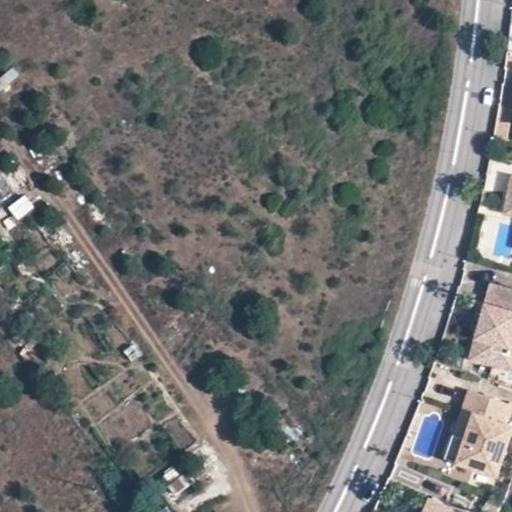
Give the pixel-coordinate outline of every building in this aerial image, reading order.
[(18,219),(36,208),(27,195),(10,205),(18,219)] [(511,294),(490,289),(484,311),(480,326),(470,366),(504,375),(511,345),(511,294)] [(480,326),(484,311),(479,309),(474,325),(480,326)] [(511,436),(511,432),(505,431),(511,412),(469,397),(462,417),(473,421),(464,446),(457,470),(496,484),(511,436)] [(464,446),(453,442),(445,466),(457,470),(464,446)] [(181,453),(185,466),(166,472),(178,511),(227,497),(211,444),(181,453)]
